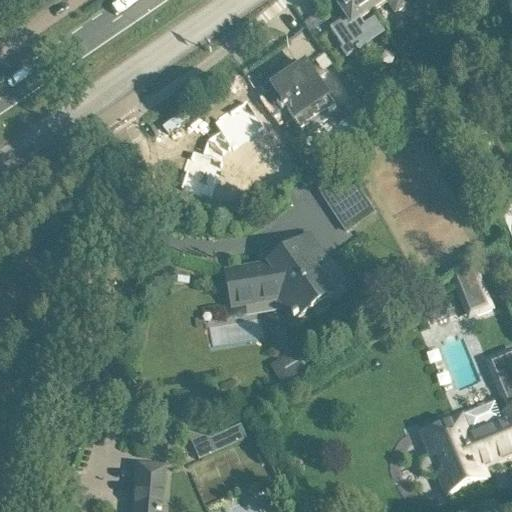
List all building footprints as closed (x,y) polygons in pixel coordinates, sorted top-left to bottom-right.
[(365,0),(333,0),(348,21),(339,27),(332,33),(348,56),(356,51),(373,39),(369,33),(361,21),(374,12),(365,0)] [(365,0),(374,12),(387,3),(395,15),(413,2),(411,0),(365,0)] [(286,83),(260,100),(280,130),(294,120),(302,132),(336,109),(317,81),(306,65),(284,80),(286,83)] [(356,100),(345,108),(351,116),(362,109),(356,100)] [(222,134),(208,143),(223,154),(232,148),(233,150),(264,129),(247,105),(232,115),(229,111),(218,118),(221,122),(216,126),(222,134)] [(449,115),(430,126),(437,138),(456,127),(449,115)] [(188,172),(182,190),(210,200),(222,165),(220,164),(223,154),(208,143),(203,158),(194,155),(192,161),(187,159),(183,171),(188,172)] [(376,215),(352,178),(322,197),(346,235),(376,215)] [(511,208),(501,213),(511,240),(511,208)] [(234,309),(276,301),(292,324),(332,295),(313,267),(324,259),(310,239),(299,247),(298,246),(270,266),(271,266),(227,275),(234,309)] [(476,271),(475,271),(465,275),(460,277),(460,278),(469,301),(471,300),(477,317),(492,311),(489,305),(476,271)] [(270,367),(284,390),(318,369),(305,347),(270,367)] [(420,469),(420,470),(420,471),(420,472),(420,473),(421,474),(421,475),(422,476),(422,477),(423,477),(423,478),(424,478),(424,479),(425,479),(426,480),(427,480),(428,480),(428,481),(429,481),(430,481),(431,481),(432,481),(433,481),(434,480),(435,480),(436,480),(439,479),(447,499),(464,491),(489,481),(484,470),(507,461),(511,458),(511,412),(502,417),(497,405),(463,419),(463,418),(421,435),(430,458),(427,459),(426,459),(426,460),(425,460),(424,461),(423,461),(423,462),(422,463),(421,464),(421,465),(420,466),(420,467),(420,468),(420,469)] [(217,458),(247,445),(239,428),(210,440),(217,458)] [(159,511),(163,470),(157,469),(137,468),(133,511),(159,511)]
